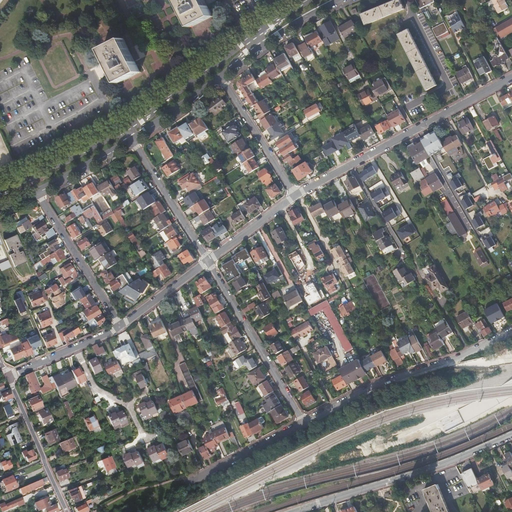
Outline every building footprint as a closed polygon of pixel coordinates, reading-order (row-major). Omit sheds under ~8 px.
[(204,0),(177,0),(192,28),(214,17),(204,0)] [(361,14),(365,25),(366,25),(404,9),(404,7),(405,7),(404,4),(403,5),(400,0),(396,0),(361,14)] [(433,0),(416,0),(421,9),(428,5),(431,11),(437,7),(434,2),(435,2),(433,0)] [(504,0),(497,0),(494,2),(495,5),(499,13),(509,8),(508,7),(509,6),(507,2),(505,0),(504,0)] [(443,17),(449,28),(452,27),(455,33),(458,31),(457,30),(461,28),(461,29),(466,27),(459,14),(455,16),(455,17),(448,20),(447,17),(446,16),(443,17)] [(511,17),(511,18),(496,28),(501,38),(511,32),(511,17),(511,18),(511,17)] [(358,30),(352,20),(339,28),(344,38),(358,30)] [(330,21),(320,27),(323,32),(324,33),(324,32),(325,34),(321,37),(323,40),(326,46),(331,43),(339,38),(335,30),(330,21)] [(444,23),(432,29),(437,37),(448,31),(444,23)] [(409,29),(398,34),(398,35),(399,35),(427,90),(437,85),(437,84),(437,85),(409,30),(409,29)] [(318,31),(305,38),(307,42),(311,48),(323,40),(321,37),(320,35),(318,31)] [(494,59),(492,60),(495,66),(497,65),(500,66),(500,63),(503,64),(504,61),(510,58),(506,52),(499,39),(499,38),(495,49),(501,51),(500,54),(496,53),(494,59)] [(124,40),(103,50),(120,84),(142,73),(124,40)] [(313,52),(311,48),(307,42),(299,46),(305,57),(305,56),(307,60),(315,55),(313,52)] [(299,53),(294,43),(286,47),(291,57),(299,53)] [(277,63),(282,73),(283,75),(294,69),(286,54),(275,60),(277,63)] [(493,71),(485,56),(480,58),(474,60),(481,75),(486,72),(487,74),(493,71)] [(277,63),(266,70),(267,72),(271,80),(282,73),(277,63)] [(344,70),(349,79),(359,74),(354,64),(344,70)] [(473,77),(468,68),(457,73),(462,83),(473,77)] [(271,86),(274,84),(271,80),(267,72),(266,70),(260,75),(259,76),(261,78),(256,81),(262,89),(269,84),(271,86)] [(256,80),(252,74),(245,78),(244,78),(239,81),(238,86),(240,88),(242,91),(243,92),(242,92),(243,92),(245,97),(252,92),(251,91),(250,89),(248,86),(256,80)] [(359,74),(349,79),(351,83),(361,77),(359,74)] [(389,92),(393,90),(386,77),(371,86),(372,89),(377,97),(388,91),(389,92)] [(378,98),(377,97),(372,89),(369,90),(359,95),(365,106),(378,98)] [(249,103),(252,107),(254,106),(259,103),(258,102),(257,99),(254,95),(253,93),(252,92),(245,97),(249,103)] [(511,100),(508,94),(499,99),(505,109),(511,105),(511,100)] [(214,98),(219,106),(225,102),(219,95),(215,98),(214,98)] [(219,106),(214,98),(207,103),(214,113),(218,110),(216,108),(219,106)] [(271,108),(265,99),(259,103),(254,106),(258,112),(257,112),(258,113),(260,118),(271,111),(270,109),(271,108)] [(309,122),(321,115),(320,112),(321,111),(317,104),(305,111),(307,115),(309,118),(307,118),(309,122)] [(406,121),(399,110),(388,116),(393,126),(402,122),(402,123),(406,121)] [(278,123),(271,111),(260,118),(267,130),(268,129),(269,128),(274,126),(278,123)] [(202,116),(190,124),(198,136),(210,129),(202,116)] [(501,126),(496,116),(483,122),(488,133),(501,126)] [(464,119),(457,122),(464,134),(474,128),(469,118),(464,120),(464,119)] [(269,128),(268,129),(270,132),(272,135),(270,136),(273,140),(285,133),(281,128),(285,126),(282,121),(278,123),(274,126),(269,128)] [(386,121),(376,127),(381,134),(391,128),(386,121)] [(188,122),(179,128),(185,137),(186,139),(195,134),(188,122)] [(235,123),(222,132),(229,142),(241,135),(237,128),(238,128),(235,123)] [(359,131),(363,137),(364,140),(375,133),(371,125),(359,131)] [(345,133),(350,141),(356,138),(358,140),(363,137),(359,131),(356,126),(351,129),(345,133)] [(179,128),(179,127),(169,133),(175,143),(185,137),(179,128)] [(435,131),(421,139),(423,142),(431,156),(445,148),(442,143),(435,131)] [(335,134),(331,136),(336,144),(339,142),(335,134)] [(447,141),(442,143),(445,148),(447,151),(452,149),(452,147),(456,145),(458,148),(463,145),(457,135),(452,138),(452,136),(448,138),(449,140),(447,141)] [(336,144),(331,136),(324,139),(329,147),(335,144),(336,144)] [(172,152),(163,137),(156,141),(162,149),(164,148),(170,158),(175,156),(172,152)] [(232,145),(239,156),(240,155),(249,149),(242,138),(232,145)] [(484,158),(489,169),(499,165),(497,162),(502,160),(493,139),(487,142),(493,154),(484,158)] [(282,140),(274,144),(279,151),(284,148),(285,148),(286,147),(282,140)] [(431,156),(423,142),(417,146),(414,143),(408,147),(418,164),(421,162),(424,167),(430,164),(429,163),(428,158),(431,156)] [(162,149),(168,160),(170,158),(164,148),(162,149)] [(251,148),(249,149),(240,155),(241,156),(245,163),(254,157),(255,156),(252,153),(253,152),(251,148)] [(201,158),(206,164),(210,162),(209,159),(212,157),(209,153),(201,158)] [(290,154),(283,158),(286,162),(288,161),(289,162),(288,163),(291,167),(297,163),(294,159),(293,159),(290,154)] [(244,163),(250,173),(260,167),(254,157),(245,163),(244,163)] [(175,160),(163,167),(165,171),(166,170),(170,176),(180,169),(175,160)] [(306,162),(294,170),(300,180),(313,172),(306,162)] [(136,165),(129,169),(135,180),(143,175),(136,165)] [(373,166),(359,174),(364,181),(378,174),(373,166)] [(425,199),(435,193),(434,192),(426,179),(420,167),(410,173),(415,182),(420,179),(422,181),(421,182),(420,185),(421,187),(420,189),(422,193),(422,194),(425,199)] [(266,168),(259,173),(265,183),(267,181),(269,183),(273,180),(272,178),(266,168)] [(489,172),(495,181),(498,179),(493,170),(489,172)] [(401,171),(389,177),(394,186),(401,182),(402,185),(407,182),(401,171)] [(196,191),(204,186),(202,183),(200,184),(193,173),(179,182),(182,187),(186,185),(191,194),(196,191)] [(426,179),(434,192),(444,186),(436,173),(426,179)] [(495,181),(498,188),(500,187),(499,185),(511,177),(510,173),(498,179),(495,181)] [(360,186),(355,176),(345,181),(350,191),(360,186)] [(458,178),(450,182),(455,191),(463,186),(458,178)] [(143,179),(131,186),(137,196),(149,188),(143,179)] [(111,181),(99,189),(104,197),(111,192),(113,196),(117,194),(116,192),(117,191),(111,181)] [(86,191),(90,198),(99,193),(93,183),(84,188),(86,191)] [(276,184),(267,190),(269,194),(270,193),(273,197),(281,192),(276,184)] [(360,186),(350,191),(352,194),(362,189),(360,186)] [(386,186),(372,194),(377,202),(390,194),(386,186)] [(84,188),(83,187),(78,190),(77,189),(73,192),(78,201),(84,197),(82,194),(86,191),(84,188)] [(476,201),(484,197),(480,190),(472,194),(476,201)] [(77,200),(72,191),(66,195),(65,193),(57,198),(62,208),(71,203),(77,200)] [(150,191),(137,199),(144,210),(157,202),(150,191)] [(191,194),(184,199),(190,208),(191,207),(199,203),(202,201),(196,191),(191,194)] [(355,196),(351,199),(354,206),(359,203),(355,196)] [(469,196),(461,201),(466,209),(474,205),(469,196)] [(256,197),(246,204),(251,212),(261,206),(262,207),(262,206),(256,197)] [(448,213),(454,210),(447,198),(441,202),(448,213)] [(326,211),(329,216),(330,218),(341,211),(338,206),(334,199),(330,202),(331,202),(323,206),(326,211)] [(338,206),(341,211),(343,216),(356,209),(354,206),(351,199),(338,206)] [(160,201),(153,206),(159,215),(166,211),(160,201)] [(495,201),(494,202),(499,211),(500,210),(503,214),(508,211),(504,204),(499,207),(495,201)] [(354,206),(356,209),(359,207),(367,220),(375,216),(368,203),(363,205),(361,202),(359,203),(354,206)] [(499,211),(494,202),(484,208),(489,216),(492,214),(493,215),(498,213),(497,212),(499,211)] [(191,207),(192,209),(193,210),(196,215),(203,211),(200,207),(199,205),(200,204),(199,203),(191,207)] [(322,204),(318,206),(316,208),(315,207),(311,209),(315,218),(326,211),(323,206),(322,204)] [(95,205),(84,212),(86,215),(93,211),(100,222),(103,220),(95,205)] [(397,205),(383,213),(388,221),(402,213),(397,205)] [(298,207),(290,211),(293,217),(292,218),(295,224),(305,219),(298,207)] [(68,217),(70,221),(77,217),(72,209),(69,211),(71,215),(68,217)] [(215,219),(209,209),(194,218),(197,222),(202,219),(206,225),(215,219)] [(246,218),(241,210),(232,216),(237,224),(246,218)] [(167,218),(163,213),(155,218),(162,230),(170,225),(166,219),(167,218)] [(454,213),(448,216),(460,237),(466,233),(454,213)] [(480,216),(472,220),(477,229),(485,225),(480,216)] [(17,227),(20,233),(32,226),(28,219),(26,217),(20,221),(20,222),(21,224),(22,225),(17,227)] [(113,230),(106,219),(97,224),(99,228),(104,236),(113,230)] [(43,222),(42,220),(32,226),(36,232),(33,234),(37,240),(46,235),(48,239),(56,234),(52,228),(49,230),(43,222)] [(71,237),(73,240),(82,234),(80,231),(79,231),(77,227),(77,226),(75,223),(68,228),(73,236),(71,237)] [(412,223),(398,231),(403,239),(417,231),(412,223)] [(172,226),(165,230),(161,232),(167,241),(170,239),(178,234),(172,226)] [(211,226),(202,231),(208,241),(217,236),(211,226)] [(282,227),(273,232),(277,239),(286,234),(282,227)] [(383,228),(373,233),(383,250),(393,245),(388,235),(385,236),(383,232),(385,231),(383,228)] [(132,232),(128,235),(131,239),(135,247),(140,244),(132,232)] [(18,236),(6,241),(9,250),(13,248),(15,253),(10,255),(15,265),(27,260),(23,251),(19,253),(17,248),(22,246),(18,236)] [(178,239),(177,236),(168,242),(174,252),(178,249),(177,247),(181,245),(178,239)] [(492,236),(484,241),(489,249),(497,245),(492,236)] [(87,237),(80,242),(84,249),(91,244),(87,237)] [(43,255),(45,258),(49,255),(53,252),(52,250),(57,247),(55,244),(57,242),(55,239),(47,244),(49,247),(46,249),(48,252),(43,255)] [(102,242),(98,244),(91,249),(94,255),(93,255),(93,256),(94,255),(97,260),(99,259),(109,253),(102,242)] [(315,242),(309,245),(311,249),(313,248),(319,259),(325,255),(319,244),(317,245),(315,242)] [(354,272),(340,245),(332,250),(337,258),(339,258),(340,258),(342,261),(341,262),(343,261),(345,265),(343,266),(342,268),(347,276),(354,272)] [(340,245),(354,272),(355,272),(350,262),(353,261),(349,253),(345,255),(340,245)] [(262,247),(252,253),(257,261),(267,256),(262,247)] [(65,257),(60,248),(53,252),(49,255),(55,263),(65,257)] [(247,249),(233,257),(237,263),(243,259),(244,261),(251,257),(247,249)] [(480,249),(474,253),(480,264),(481,264),(482,267),(488,264),(487,261),(480,249)] [(154,265),(157,269),(163,265),(165,264),(163,260),(166,258),(161,250),(153,256),(156,261),(155,264),(154,265)] [(195,260),(188,250),(180,255),(185,263),(190,261),(190,262),(195,260)] [(111,251),(109,253),(99,259),(105,270),(107,269),(118,262),(111,251)] [(233,257),(221,263),(227,274),(233,272),(236,277),(241,274),(235,264),(237,263),(233,257)] [(426,260),(431,268),(435,266),(436,265),(431,257),(426,260)] [(8,260),(0,263),(0,267),(2,271),(11,267),(8,260)] [(74,278),(80,274),(78,271),(77,272),(71,262),(69,263),(69,262),(65,264),(66,265),(62,268),(62,269),(62,270),(66,277),(72,274),(74,278)] [(157,269),(156,270),(159,275),(162,273),(165,277),(172,273),(166,264),(165,264),(163,265),(157,269)] [(264,281),(256,266),(253,267),(259,279),(256,282),(258,285),(264,281)] [(435,266),(431,268),(429,269),(432,274),(427,278),(434,290),(439,286),(443,292),(448,288),(435,266)] [(416,279),(412,273),(407,275),(406,273),(407,272),(404,267),(399,270),(398,268),(393,271),(400,283),(405,280),(408,284),(416,279)] [(107,269),(105,270),(102,273),(108,283),(116,278),(116,279),(117,278),(120,276),(119,274),(115,277),(111,271),(109,272),(107,269)] [(276,269),(264,275),(268,284),(280,278),(276,269)] [(38,277),(40,280),(40,281),(47,276),(46,272),(38,277)] [(124,274),(120,276),(117,278),(118,278),(111,283),(115,290),(120,287),(122,289),(123,289),(130,284),(124,274)] [(241,274),(236,277),(237,280),(234,282),(239,291),(242,289),(241,287),(247,284),(241,274)] [(327,276),(322,278),(327,288),(330,293),(337,290),(334,284),(338,282),(334,274),(328,277),(327,276)] [(64,284),(72,279),(71,277),(65,281),(62,277),(59,279),(63,285),(64,284)] [(202,293),(212,287),(205,277),(197,282),(202,289),(200,290),(202,293)] [(141,278),(130,284),(123,289),(128,292),(126,295),(132,299),(133,298),(136,300),(140,294),(142,291),(144,292),(149,286),(143,281),(141,278)] [(269,290),(267,287),(267,288),(264,282),(259,285),(262,291),(260,292),(259,292),(264,300),(271,296),(268,291),(269,290)] [(46,290),(49,294),(53,292),(60,287),(58,284),(57,285),(56,283),(52,286),(50,287),(46,290)] [(66,296),(60,287),(53,292),(55,296),(52,298),(55,302),(54,302),(57,308),(65,302),(62,298),(66,296)] [(85,295),(80,287),(71,292),(75,299),(79,297),(79,298),(85,295)] [(46,296),(44,289),(29,296),(33,306),(38,305),(39,304),(48,300),(46,296)] [(302,299),(297,290),(285,297),(287,301),(289,305),(295,302),(296,303),(301,300),(302,299)] [(88,293),(80,299),(85,307),(94,302),(88,293)] [(197,303),(198,306),(199,307),(204,304),(201,299),(200,297),(202,295),(201,294),(194,297),(197,303)] [(21,297),(13,300),(19,313),(26,310),(21,297)] [(217,297),(210,302),(214,309),(222,304),(217,297)] [(328,299),(308,309),(311,315),(324,308),(344,346),(351,342),(348,338),(328,299)] [(302,301),(301,300),(296,303),(295,302),(289,305),(287,301),(285,302),(288,308),(302,301)] [(352,301),(348,303),(341,307),(345,315),(346,316),(351,313),(350,312),(356,308),(352,301)] [(263,303),(255,307),(258,312),(262,318),(270,314),(263,303)] [(498,303),(485,309),(492,324),(505,317),(498,303)] [(98,309),(96,305),(89,310),(93,317),(100,312),(98,309)] [(190,310),(192,316),(195,321),(203,318),(199,307),(198,306),(190,310)] [(37,316),(42,326),(43,327),(49,324),(53,323),(48,311),(37,316)] [(473,321),(468,311),(457,318),(463,328),(468,326),(467,325),(473,321)] [(231,322),(232,322),(225,312),(217,317),(223,327),(231,322)] [(103,313),(101,314),(101,313),(89,321),(93,328),(94,326),(98,325),(105,320),(103,317),(105,315),(103,313)] [(188,328),(189,329),(197,326),(195,321),(192,316),(185,320),(188,328)] [(476,325),(479,331),(482,330),(484,334),(491,330),(483,317),(479,320),(479,319),(478,319),(478,320),(478,321),(474,323),(476,325)] [(184,319),(170,325),(174,336),(178,343),(183,341),(180,333),(189,329),(188,328),(185,320),(184,319)] [(156,320),(149,323),(150,325),(155,337),(162,333),(157,322),(156,320)] [(157,322),(162,333),(167,331),(162,320),(157,322)] [(309,320),(299,326),(304,335),(307,333),(307,332),(310,331),(313,329),(309,320)] [(447,321),(436,328),(437,329),(438,332),(443,341),(450,337),(455,335),(447,321)] [(223,327),(221,328),(225,334),(228,332),(234,341),(240,338),(242,336),(238,329),(236,330),(234,328),(231,322),(223,327)] [(265,327),(268,333),(270,333),(271,336),(278,332),(273,323),(265,327)] [(304,335),(299,326),(294,329),(299,337),(302,335),(302,336),(304,335)] [(64,336),(64,337),(67,344),(70,343),(68,338),(73,334),(74,336),(81,331),(78,327),(72,331),(66,334),(64,336)] [(52,332),(42,337),(47,348),(57,343),(52,332)] [(438,332),(428,337),(435,349),(445,344),(444,343),(443,341),(438,332)] [(37,334),(27,338),(27,340),(31,349),(41,345),(37,334)] [(148,350),(140,354),(143,361),(158,354),(149,334),(142,337),(148,350)] [(407,334),(396,340),(397,342),(408,336),(407,334)] [(409,338),(416,350),(416,351),(423,348),(419,340),(415,334),(409,338)] [(443,341),(444,343),(456,337),(455,335),(450,337),(443,341)] [(397,342),(400,347),(403,354),(410,350),(411,353),(416,350),(409,338),(408,336),(397,342)] [(234,341),(230,343),(233,348),(233,349),(235,348),(239,354),(247,349),(240,338),(234,341)] [(31,349),(27,340),(20,343),(24,351),(26,355),(26,356),(33,352),(31,349)] [(284,349),(279,340),(271,345),(276,353),(284,349)] [(15,359),(26,355),(24,351),(20,344),(10,348),(15,359)] [(98,344),(94,346),(98,355),(106,351),(104,346),(100,348),(98,344)] [(300,349),(298,344),(289,350),(291,354),(300,349)] [(116,350),(114,351),(118,359),(120,358),(121,359),(126,356),(127,357),(130,356),(132,360),(137,357),(130,345),(126,347),(125,345),(116,350)] [(319,351),(314,353),(319,363),(324,361),(325,362),(328,360),(329,359),(328,358),(333,356),(328,346),(323,348),(322,348),(318,350),(319,351)] [(400,347),(396,349),(400,356),(402,360),(406,358),(404,354),(403,354),(400,347)] [(396,349),(395,348),(389,351),(394,359),(395,359),(400,356),(396,349)] [(289,350),(278,356),(284,365),(294,359),(291,354),(289,350)] [(381,363),(388,360),(383,350),(372,356),(377,365),(381,363)] [(250,369),(250,370),(258,366),(257,365),(253,358),(249,360),(246,359),(244,355),(237,359),(241,367),(244,365),(248,366),(250,369)] [(372,356),(361,361),(366,370),(377,365),(372,356)] [(101,370),(95,358),(89,361),(95,373),(101,370)] [(361,377),(368,373),(366,370),(361,361),(360,358),(353,362),(350,363),(345,366),(344,367),(340,369),(343,374),(348,384),(352,382),(358,378),(361,377)] [(122,368),(118,360),(111,364),(110,362),(106,364),(111,374),(122,368)] [(192,391),(189,392),(194,404),(203,400),(196,383),(186,362),(179,365),(185,377),(186,377),(192,391)] [(294,362),(286,367),(291,377),(300,372),(294,362)] [(79,384),(86,380),(80,368),(73,371),(74,374),(79,384)] [(260,368),(249,375),(255,384),(265,378),(260,368)] [(33,372),(26,376),(29,384),(30,384),(31,386),(34,385),(36,388),(39,386),(33,372)] [(66,390),(76,385),(70,373),(60,377),(66,390)] [(144,374),(137,377),(142,388),(149,384),(144,374)] [(348,384),(343,374),(333,380),(338,389),(348,384)] [(114,375),(109,378),(113,385),(118,382),(114,375)] [(52,376),(48,378),(53,389),(56,387),(53,379),(52,376)] [(53,379),(56,387),(61,398),(67,395),(59,376),(53,379)] [(309,386),(303,376),(294,381),(296,385),(297,384),(298,387),(301,391),(309,386)] [(268,380),(260,385),(266,396),(273,392),(274,391),(268,380)] [(221,398),(216,400),(218,404),(229,400),(223,388),(220,389),(221,392),(219,392),(221,398)] [(8,389),(5,390),(0,392),(0,395),(1,395),(4,400),(11,397),(8,389)] [(310,391),(302,396),(308,407),(317,401),(310,391)] [(189,392),(182,395),(187,407),(194,404),(189,392)] [(271,411),(273,410),(282,404),(276,394),(275,395),(273,392),(266,396),(265,396),(267,399),(269,402),(264,405),(268,412),(271,411)] [(38,395),(28,400),(34,411),(36,410),(43,408),(44,407),(38,395)] [(187,407),(182,395),(178,397),(171,401),(176,412),(183,409),(187,407)] [(70,417),(75,415),(69,400),(64,402),(70,417)] [(146,402),(140,405),(145,416),(152,413),(152,414),(159,411),(154,401),(147,404),(146,402)] [(244,409),(240,401),(236,403),(241,415),(245,413),(244,409)] [(1,404),(8,419),(12,417),(6,403),(4,404),(4,403),(1,404)] [(273,410),(271,411),(278,422),(289,416),(282,404),(273,410)] [(43,408),(36,410),(38,415),(40,414),(44,423),(52,420),(48,410),(44,412),(43,408)] [(171,420),(166,410),(160,413),(165,423),(171,420)] [(128,424),(122,412),(116,414),(115,413),(108,416),(115,430),(128,424)] [(98,426),(99,426),(94,415),(93,415),(85,419),(90,430),(98,426)] [(259,418),(250,423),(252,427),(255,434),(255,435),(260,432),(259,431),(261,430),(265,427),(259,418)] [(18,436),(18,434),(16,428),(19,427),(18,423),(11,426),(12,429),(18,444),(22,442),(20,437),(18,436)] [(247,424),(242,427),(246,437),(252,435),(255,434),(252,427),(250,423),(247,424)] [(18,444),(12,429),(11,426),(9,427),(8,428),(9,430),(10,430),(11,430),(11,434),(8,435),(11,441),(14,442),(14,444),(18,444)] [(231,437),(226,427),(214,432),(218,442),(231,437)] [(55,430),(45,434),(50,444),(59,440),(55,430)] [(219,445),(216,437),(211,439),(215,447),(219,445)] [(75,446),(72,438),(60,443),(64,451),(75,446)] [(189,439),(185,441),(178,444),(184,455),(190,452),(194,450),(189,439)] [(210,440),(206,442),(207,445),(211,453),(216,451),(214,448),(215,447),(211,439),(210,440)] [(160,446),(165,458),(170,456),(164,444),(160,446)] [(163,459),(165,458),(160,446),(157,447),(156,445),(149,449),(155,461),(162,457),(163,459)] [(211,453),(207,445),(200,448),(204,457),(208,455),(209,456),(212,454),(211,453)] [(21,451),(22,454),(27,452),(28,456),(26,457),(28,463),(35,460),(31,450),(28,451),(27,448),(21,451)] [(132,453),(125,456),(130,466),(137,463),(139,468),(146,465),(139,451),(133,454),(132,453)] [(111,456),(102,460),(108,475),(117,471),(111,456)] [(6,461),(2,463),(5,471),(12,468),(10,461),(7,462),(6,461)] [(502,465),(508,478),(511,476),(511,469),(508,462),(502,465)] [(66,467),(65,465),(64,464),(59,466),(60,470),(56,472),(59,481),(68,477),(65,469),(65,468),(66,467)] [(477,479),(483,492),(490,489),(487,484),(493,481),(494,484),(489,473),(488,474),(487,473),(484,474),(485,475),(477,479)] [(18,487),(14,477),(3,481),(8,492),(18,487)] [(47,477),(21,489),(23,494),(45,484),(45,483),(49,481),(47,477)] [(438,484),(431,487),(425,490),(425,489),(424,489),(433,511),(449,511),(438,484)] [(86,498),(81,485),(68,490),(72,498),(74,497),(76,502),(86,498)] [(22,498),(16,501),(18,505),(19,507),(25,505),(22,498)] [(46,509),(50,507),(47,499),(35,504),(39,511),(46,509)] [(92,502),(90,499),(83,502),(85,504),(76,508),(78,511),(81,511),(86,511),(88,511),(85,505),(92,502)] [(5,505),(4,503),(0,504),(0,507),(1,508),(2,511),(18,505),(16,501),(5,505)]
